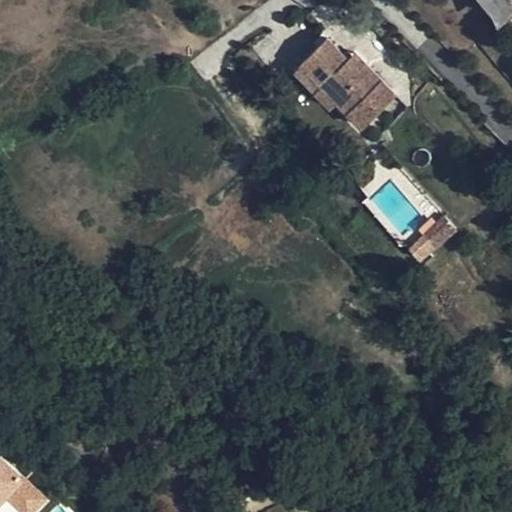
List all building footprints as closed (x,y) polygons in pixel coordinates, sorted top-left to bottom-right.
[(511,0),(487,0),(502,17),(511,8),(511,0)] [(358,70),(347,58),(327,38),(300,62),(301,64),(294,71),(317,94),(324,87),(338,103),(363,127),(396,95),(366,63),(358,70)] [(354,52),(347,58),(358,70),(366,63),(354,52)] [(331,109),(338,103),(324,87),(317,94),(331,109)] [(442,218),(421,237),(430,248),(451,230),(442,218)] [(0,511),(34,511),(47,499),(0,453),(0,511)]
